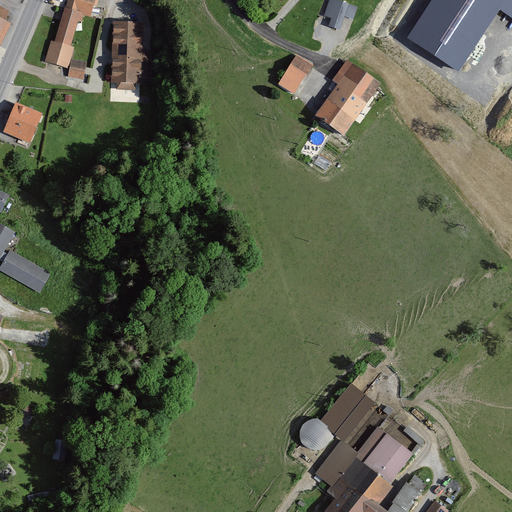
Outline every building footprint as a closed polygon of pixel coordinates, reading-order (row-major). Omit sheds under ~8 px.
[(98,0),(70,0),(67,9),(63,8),(46,62),(67,68),(83,15),(93,19),(98,0)] [(360,9),(333,0),(327,0),(323,15),(332,18),(329,28),(342,32),(346,19),(355,22),(360,9)] [(511,0),(432,0),(407,38),(459,72),(500,10),(511,18),(511,0)] [(0,43),(10,23),(0,18),(0,43)] [(145,23),(114,22),(112,82),(119,83),(119,92),(136,92),(136,86),(143,86),(145,23)] [(314,66),(297,55),(278,85),(295,96),(314,66)] [(347,58),(331,79),(339,85),(316,115),(344,135),(382,84),(347,58)] [(88,63),(73,59),(69,77),(83,81),(88,63)] [(44,116),(17,104),(5,131),(31,143),(44,116)] [(9,196),(0,191),(0,211),(1,212),(9,196)] [(0,261),(17,233),(0,223),(0,261)] [(51,273),(10,250),(0,267),(0,271),(40,294),(51,273)] [(50,324),(14,320),(12,335),(48,338),(50,324)] [(354,384),(321,422),(341,440),(345,442),(377,404),(354,384)] [(416,456),(379,428),(360,454),(333,488),(319,508),(323,511),(387,511),(380,505),(394,487),(391,485),(416,456)] [(345,442),(341,440),(315,473),(333,488),(360,454),(345,442)] [(436,500),(427,511),(448,511),(450,510),(436,500)]
